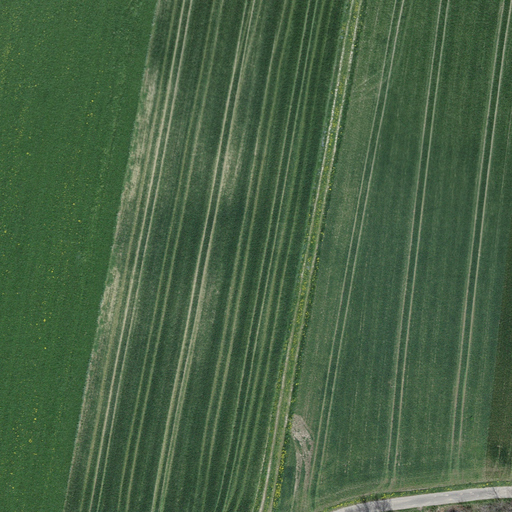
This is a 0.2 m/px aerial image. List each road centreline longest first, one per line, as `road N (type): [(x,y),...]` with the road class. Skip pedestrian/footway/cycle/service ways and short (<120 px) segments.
road 1 (track): [(264,511),(357,0)]
road 2 (track): [(511,491),(351,511)]
